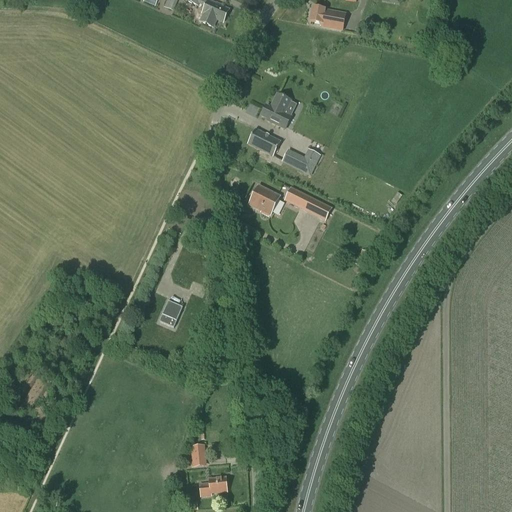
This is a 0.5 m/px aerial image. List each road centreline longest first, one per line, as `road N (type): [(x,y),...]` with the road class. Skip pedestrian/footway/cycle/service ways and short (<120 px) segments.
road 1 (unclassified): [(261,511),(214,128),(236,61),(282,0)]
road 2 (primary): [(303,511),(338,407),(402,283),(511,144)]
road 3 (unclassified): [(446,511),(448,291),(473,244),(511,202)]
